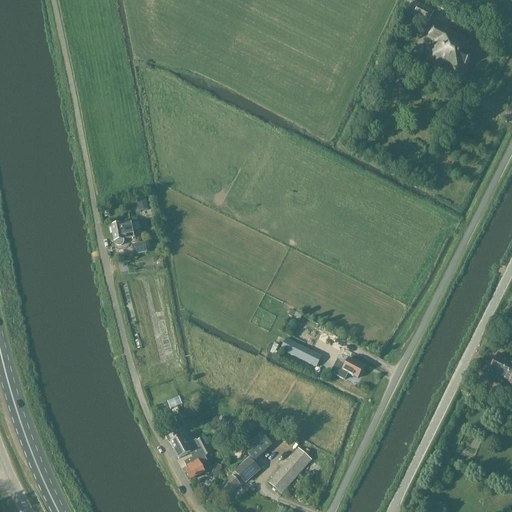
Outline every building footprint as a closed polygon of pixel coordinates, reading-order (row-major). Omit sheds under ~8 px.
[(428,23),(434,12),(418,4),(413,16),(428,23)] [(443,27),(434,23),(426,39),(433,43),(429,52),(431,53),(427,62),(460,78),(476,45),(443,28),(443,27)] [(145,198),(135,200),(137,208),(147,206),(145,198)] [(123,243),(122,241),(132,239),(129,222),(110,226),(113,243),(114,242),(114,245),(116,247),(118,247),(120,247),(122,245),(123,243)] [(145,243),(131,245),(133,256),(147,253),(145,243)] [(314,327),(310,334),(319,339),(323,331),(314,327)] [(270,352),(277,356),(279,352),(320,371),(325,360),(284,341),(281,347),(274,344),(270,352)] [(511,361),(498,354),(487,376),(507,386),(506,387),(511,389),(511,361)] [(357,380),(363,367),(349,359),(345,366),(340,363),(334,375),(344,381),(347,375),(357,380)] [(178,397),(167,402),(170,409),(181,404),(178,397)] [(224,417),(219,424),(224,428),(229,420),(224,417)] [(200,450),(210,445),(206,438),(197,443),(196,441),(189,444),(187,440),(185,442),(182,436),(181,436),(179,432),(172,436),(174,440),(169,443),(178,459),(190,454),(192,458),(202,454),(200,450)] [(260,433),(242,450),(253,461),(271,445),(260,433)] [(200,465),(206,462),(204,457),(205,457),(205,458),(213,453),(211,448),(217,445),(215,442),(210,445),(200,450),(202,454),(192,458),(184,462),(188,471),(185,472),(190,481),(204,473),(200,465)] [(298,449),(267,483),(280,495),(311,460),(298,449)] [(224,500),(239,486),(237,483),(241,479),(244,483),(259,470),(249,459),(235,472),(236,474),(232,478),(231,477),(216,491),(224,500)] [(215,464),(211,475),(215,477),(220,466),(215,464)] [(426,500),(422,511),(424,511),(434,511),(437,504),(426,500)]
